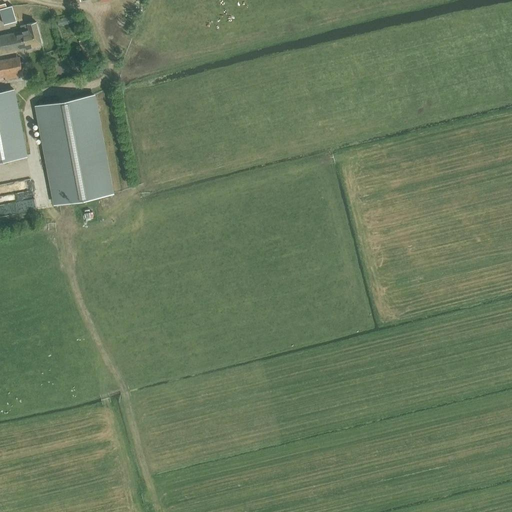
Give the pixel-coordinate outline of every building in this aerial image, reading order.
[(7,7),(0,9),(5,25),(17,21),(12,6),(7,7)] [(77,21),(75,15),(57,20),(60,27),(77,21)] [(0,54),(26,49),(28,48),(29,48),(29,49),(35,48),(34,46),(44,44),(37,22),(21,25),(22,31),(0,35),(0,54)] [(85,59),(92,57),(87,41),(80,43),(85,59)] [(20,56),(0,60),(0,76),(5,76),(6,79),(8,78),(23,75),(20,56)] [(14,90),(0,92),(0,160),(27,156),(14,90)] [(112,193),(94,95),(37,106),(56,204),(112,193)] [(32,179),(0,183),(0,195),(4,194),(5,202),(0,203),(0,215),(19,213),(18,207),(24,206),(22,192),(34,190),(32,179)]
